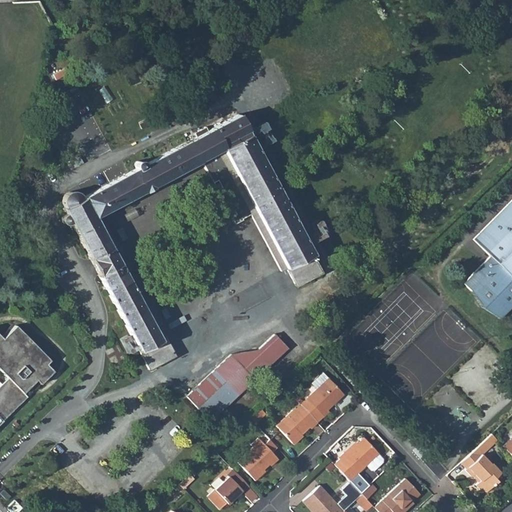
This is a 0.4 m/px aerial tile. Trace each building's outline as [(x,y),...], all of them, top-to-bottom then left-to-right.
[(381,54),(393,47),(368,0),(364,0),(355,5),(381,54)] [(274,32),(280,46),(261,55),(266,67),(335,36),(327,20),(319,24),(314,14),(274,32)] [(348,57),(250,102),(257,117),(355,71),(348,57)] [(290,288),(320,271),(311,254),(248,134),(237,114),(142,164),(141,162),(140,161),(138,161),(137,161),(135,161),(135,162),(134,164),(134,165),(135,168),(87,193),(81,197),(80,195),(79,194),(78,193),(77,192),(75,192),(74,191),(72,191),(70,191),(68,192),(66,192),(65,193),(64,194),(63,196),(62,197),(62,199),(61,201),(61,202),(62,203),(62,204),(63,206),(62,207),(65,213),(64,214),(63,215),(61,216),(60,217),(60,219),(60,220),(61,222),(62,223),(63,224),(65,224),(66,224),(68,223),(70,222),(71,225),(72,227),(73,227),(80,241),(79,241),(80,243),(81,243),(88,257),(89,259),(90,259),(98,274),(97,275),(98,277),(99,277),(137,349),(136,349),(138,352),(138,351),(148,369),(173,355),(164,338),(98,213),(146,188),(146,189),(153,185),(153,184),(217,150),(280,270),(290,288)] [(511,194),(471,237),(488,254),(462,281),(470,289),(479,306),(496,316),(511,299),(511,194)] [(0,421),(25,397),(21,393),(34,381),(37,384),(51,371),(44,364),(48,361),(13,325),(0,338),(0,372),(6,379),(9,382),(0,390),(0,421)] [(184,396),(207,421),(285,348),(271,333),(255,348),(228,355),(184,396)] [(316,375),(304,386),(310,391),(321,380),(316,375)] [(341,392),(326,376),(321,380),(310,391),(299,401),(316,419),(327,409),(326,407),(341,392)] [(0,384),(0,390),(9,382),(6,379),(0,384)] [(276,424),(291,440),(308,424),(310,426),(316,420),(316,419),(299,401),(276,424)] [(249,416),(254,421),(264,412),(259,406),(249,416)] [(470,476),(471,475),(477,481),(474,483),(480,490),(486,490),(497,479),(494,476),(500,471),(491,462),(490,463),(481,453),(495,440),(489,433),(473,449),(459,462),(465,468),(464,469),(470,476)] [(511,434),(507,439),(507,438),(500,445),(511,457),(511,434)] [(253,445),(237,460),(255,479),(262,472),(260,470),(269,463),(270,464),(278,458),(271,451),(277,446),(269,437),(263,442),(258,436),(251,443),(253,445)] [(377,452),(362,436),(344,452),(342,451),(337,456),(353,474),(365,462),(376,452),(377,452)] [(436,459),(440,455),(435,450),(432,452),(431,453),(432,454),(436,459)] [(376,452),(365,462),(370,467),(373,467),(381,460),(381,457),(376,452)] [(235,471),(229,476),(228,475),(207,494),(220,508),(227,501),(228,502),(235,496),(234,494),(240,488),(241,490),(248,485),(235,471)] [(499,482),(505,476),(500,471),(494,476),(497,479),(499,482)] [(183,479),(188,484),(193,479),(188,474),(183,479)] [(391,511),(392,511),(399,511),(411,502),(409,499),(417,493),(404,477),(372,506),(377,511),(391,511)] [(183,479),(178,483),(183,489),(188,484),(183,479)] [(359,492),(349,481),(343,487),(354,499),(360,493),(359,492)] [(375,488),(370,482),(359,492),(360,493),(364,498),(375,488)] [(256,493),(248,485),(241,490),(250,499),(256,493)] [(339,511),(341,510),(347,505),(335,492),(329,498),(318,485),(302,500),(312,510),(313,511),(339,511)] [(364,498),(360,493),(354,499),(364,510),(371,504),(364,498)]
